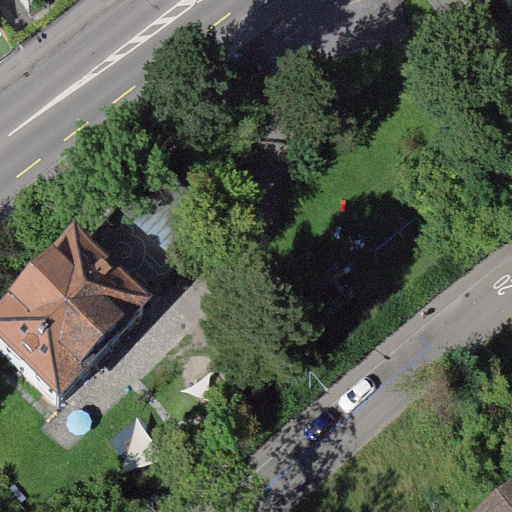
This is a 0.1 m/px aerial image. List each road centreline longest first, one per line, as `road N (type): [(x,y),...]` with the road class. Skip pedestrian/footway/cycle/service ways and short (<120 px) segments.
road 1 (residential): [(511,298),(302,455),(245,511)]
road 2 (tertiary): [(196,0),(0,150)]
